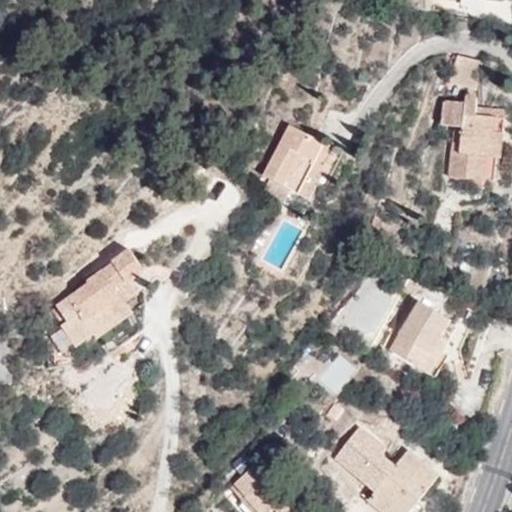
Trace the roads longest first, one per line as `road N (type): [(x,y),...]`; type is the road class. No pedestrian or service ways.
road 1 (unknown): [(209,224),(183,256),(161,305),(148,511)]
road 2 (unknown): [(511,71),(486,37),(465,31),(421,42),(365,100),(328,177)]
